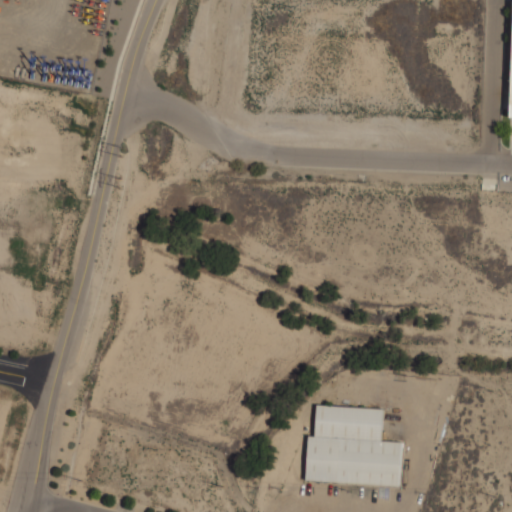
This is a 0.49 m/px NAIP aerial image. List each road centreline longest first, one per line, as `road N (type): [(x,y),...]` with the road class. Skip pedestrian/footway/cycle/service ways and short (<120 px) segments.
road 1 (residential): [(157,0),(52,381)]
road 2 (residential): [(52,381),(29,511)]
